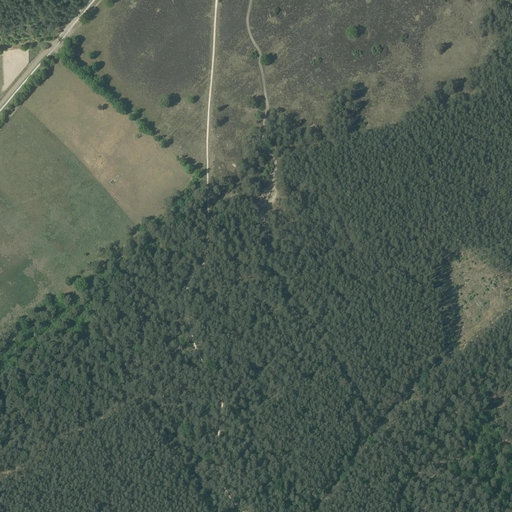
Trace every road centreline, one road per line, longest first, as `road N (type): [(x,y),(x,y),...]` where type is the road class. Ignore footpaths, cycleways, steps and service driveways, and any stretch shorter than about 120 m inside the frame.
road 1 (track): [(377,431),(409,392),(511,306)]
road 2 (track): [(90,0),(0,105)]
